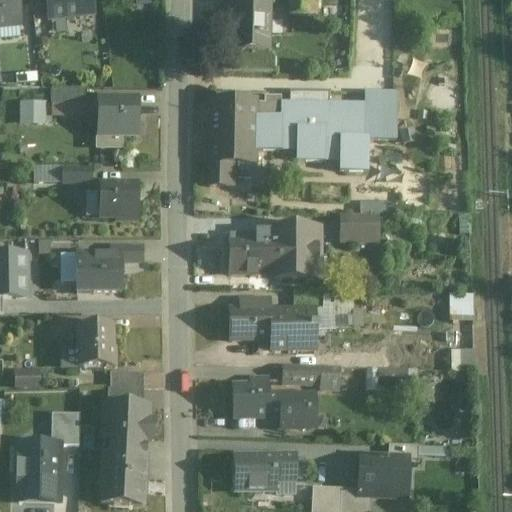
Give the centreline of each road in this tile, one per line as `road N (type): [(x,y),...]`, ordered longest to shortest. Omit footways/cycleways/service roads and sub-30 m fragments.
road 1 (residential): [(180,0),(181,511)]
road 2 (unknown): [(178,88),(345,89)]
